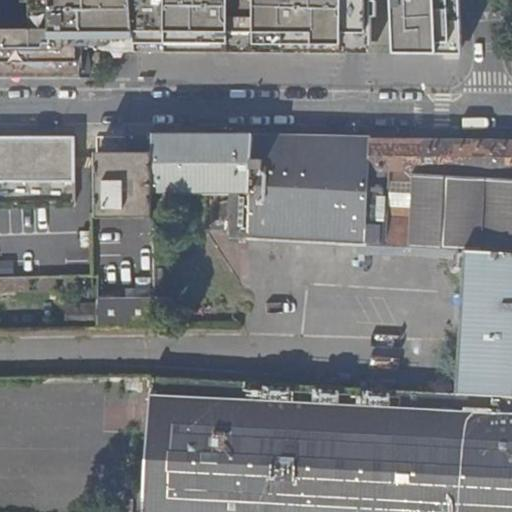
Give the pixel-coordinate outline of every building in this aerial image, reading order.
[(0,0),(0,1),(30,1),(30,29),(0,29),(0,77),(82,77),(82,67),(84,67),(84,43),(90,43),(107,51),(110,52),(135,52),(130,0),(0,0)] [(130,0),(135,52),(372,52),(372,0),(130,0)] [(393,0),(396,53),(460,54),(457,0),(393,0)] [(374,133),(261,131),(261,185),(256,241),(368,250),(372,171),(374,133)] [(511,136),(374,133),(372,171),(511,175),(511,136)] [(253,136),(151,134),(152,154),(153,191),(172,191),(253,196),(253,136)] [(0,183),(3,183),(50,183),(74,183),(73,138),(0,138),(0,183)] [(152,154),(96,154),(97,218),(153,218),(153,191),(152,154)] [(511,181),(415,174),(409,247),(468,251),(511,254),(511,181)] [(3,183),(3,205),(50,203),(50,183),(3,183)] [(511,254),(468,251),(457,397),(511,399),(511,254)] [(93,293),(93,278),(3,279),(3,289),(3,294),(93,293)] [(154,298),(98,299),(99,327),(155,327),(154,298)] [(64,304),(65,328),(95,328),(95,304),(64,304)] [(511,511),(511,399),(457,397),(154,379),(145,511),(511,511)]
